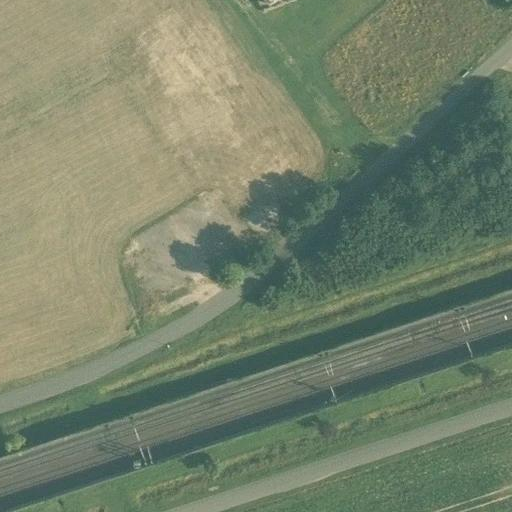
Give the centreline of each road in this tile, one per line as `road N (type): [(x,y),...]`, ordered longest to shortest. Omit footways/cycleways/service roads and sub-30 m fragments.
road 1 (unclassified): [(0,403),(84,375),(226,297),(284,255),(511,50)]
road 2 (motorway): [(511,58),(0,232)]
road 3 (motorway): [(0,288),(511,115)]
road 4 (unclassified): [(195,511),(511,407)]
